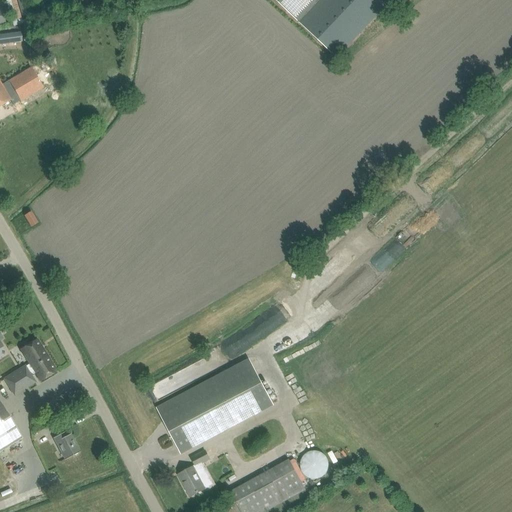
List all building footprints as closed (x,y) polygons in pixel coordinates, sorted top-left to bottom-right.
[(275,0),(337,58),(391,0),(275,0)] [(0,34),(0,44),(14,43),(13,33),(0,34)] [(44,87),(32,67),(9,80),(5,73),(0,76),(0,106),(10,100),(13,105),(20,101),(29,96),(44,87)] [(31,227),(38,223),(31,212),(24,216),(31,227)] [(252,345),(305,315),(297,300),(252,326),(256,332),(248,337),(252,345)] [(20,350),(29,364),(35,374),(40,382),(58,371),(37,339),(20,350)] [(180,452),(273,404),(250,361),(158,410),(180,452)] [(32,376),(35,374),(29,364),(26,366),(25,364),(3,378),(14,396),(36,382),(32,376)] [(149,389),(156,402),(161,399),(154,386),(149,389)] [(0,404),(0,451),(21,438),(0,404)] [(53,438),(65,460),(80,452),(70,434),(66,436),(64,432),(56,436),(53,438)] [(195,467),(210,459),(205,449),(190,457),(195,467)] [(328,465),(328,463),(328,462),(327,460),(327,458),(326,457),(324,455),(323,454),(321,453),(319,452),(317,451),(315,451),(313,451),(311,451),(309,452),(307,453),(305,454),(304,455),(303,456),(302,458),(301,460),(301,462),(300,464),(300,466),(301,468),(301,470),(302,472),(303,474),(305,475),(306,477),(308,478),(310,478),(311,479),(313,479),(315,479),(317,479),(319,478),(321,477),(323,476),(324,475),(326,473),(327,471),(328,469),(328,467),(328,465)] [(239,487),(230,492),(235,501),(240,511),(264,511),(306,489),(301,480),(295,469),(290,459),(282,463),(239,487)] [(190,497),(199,492),(206,488),(195,466),(178,475),(190,497)]
